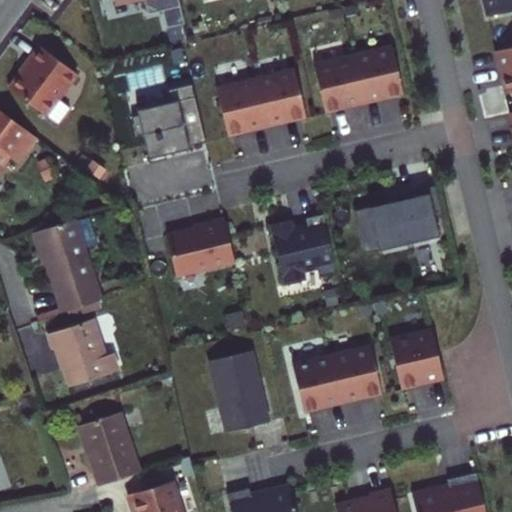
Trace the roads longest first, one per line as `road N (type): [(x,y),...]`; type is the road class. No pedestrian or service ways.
road 1 (residential): [(224,190),(458,132)]
road 2 (residential): [(279,469),(511,414)]
